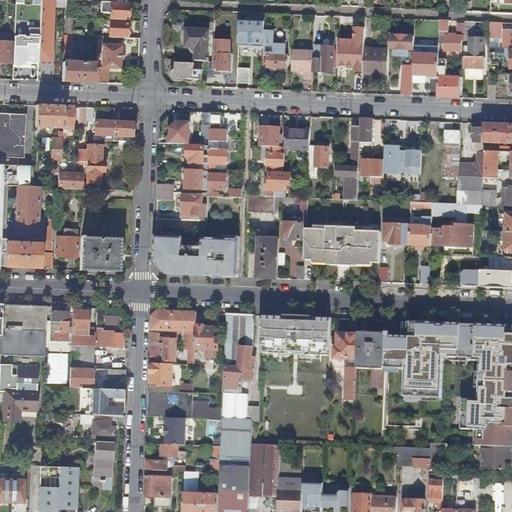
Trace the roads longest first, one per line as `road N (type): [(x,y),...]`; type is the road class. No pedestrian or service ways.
road 1 (tertiary): [(142,291),(511,305)]
road 2 (residential): [(149,96),(511,111)]
road 3 (residential): [(142,291),(131,511)]
road 4 (residential): [(142,291),(149,96)]
road 5 (residential): [(0,92),(149,96)]
road 6 (tertiary): [(0,286),(142,291)]
